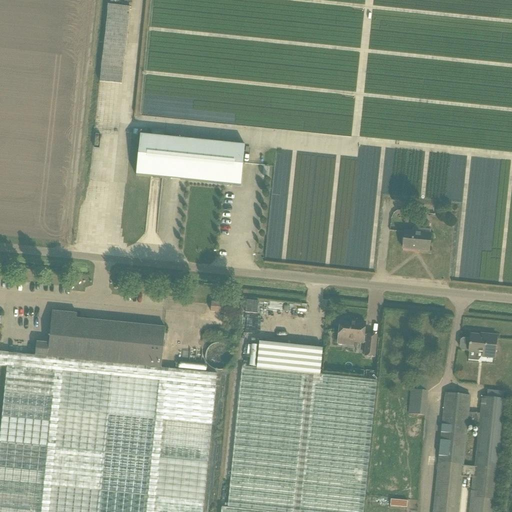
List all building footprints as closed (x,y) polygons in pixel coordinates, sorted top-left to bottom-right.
[(245,146),(140,135),(136,176),(241,187),(245,146)] [(418,251),(429,252),(430,235),(404,233),(403,249),(404,249),(404,248),(418,250),(418,251)] [(246,300),(245,313),(257,314),(258,302),(246,300)] [(211,302),(211,312),(225,313),(226,304),(211,302)] [(35,356),(0,352),(0,366),(6,367),(0,430),(0,511),(202,511),(216,374),(161,368),(165,328),(76,319),(77,314),(52,312),(49,344),(36,343),(35,356)] [(364,336),(365,323),(355,322),(355,324),(340,323),(338,339),(353,340),(353,342),(366,344),(365,356),(374,357),(376,336),(367,335),(367,336),(364,336)] [(495,358),(497,336),(487,335),(486,337),(470,335),(470,340),(463,339),(461,341),(460,348),(462,351),(469,351),(483,353),(482,355),(482,357),(495,358)] [(209,364),(212,367),(216,369),(221,369),(225,368),(229,365),(231,361),(233,357),(232,352),(231,348),(228,345),(224,343),(220,342),(215,342),(211,344),(208,348),(206,352),(206,356),(207,360),(209,364)] [(320,376),(321,359),(322,349),(259,343),(257,369),(242,368),(228,508),(221,508),(220,511),(363,511),(377,381),(320,376)] [(248,365),(256,366),(258,345),(251,344),(248,365)] [(426,390),(427,381),(417,380),(416,389),(426,390)] [(409,405),(426,407),(427,392),(411,390),(409,405)] [(459,511),(463,478),(472,478),(469,511),(495,511),(507,400),(493,399),(494,394),(485,393),(485,397),(482,397),(480,414),(468,413),(469,406),(470,396),(445,394),(444,404),(433,511),(459,511)] [(407,501),(390,500),(390,506),(407,508),(407,501)]
